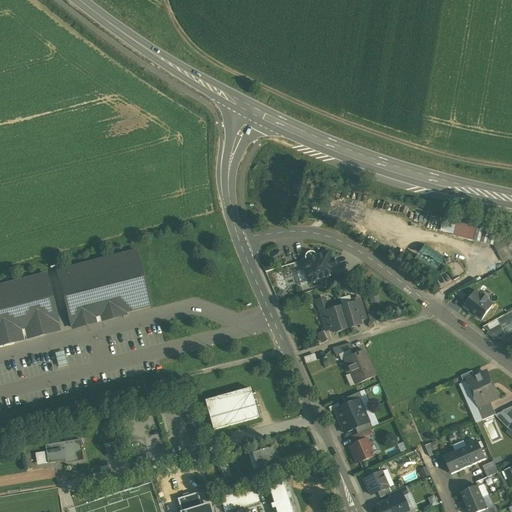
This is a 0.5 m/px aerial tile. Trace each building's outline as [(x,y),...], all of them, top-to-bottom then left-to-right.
[(496,229),(476,223),(472,240),(492,244),(496,229)] [(511,266),(511,311),(483,328),(491,334),(501,328),(506,336),(511,332),(511,234),(502,240),(496,229),(492,244),(502,262),(508,260),(511,266)] [(443,260),(425,247),(412,265),(431,278),(443,260)] [(109,258),(97,261),(96,261),(96,262),(84,265),(84,264),(83,265),(71,268),(70,268),(58,271),(57,271),(57,272),(58,272),(61,285),(60,285),(61,285),(64,298),(64,299),(65,299),(68,312),(67,312),(68,313),(71,326),(72,326),(79,324),(89,321),(90,322),(90,321),(98,319),(98,320),(98,319),(111,316),(112,316),(123,313),(124,313),(124,312),(136,309),(136,310),(137,309),(149,306),(150,306),(146,293),(147,292),(146,292),(143,279),(143,278),(139,265),(140,265),(139,265),(136,252),(136,251),(135,251),(135,252),(123,255),(123,254),(122,255),(110,258),(109,258)] [(305,257),(305,260),(301,261),(303,270),(305,270),(309,283),(324,279),(335,276),(335,275),(328,253),(316,256),(315,254),(313,253),(311,252),(309,253),(307,254),(305,255),(305,257)] [(299,286),(309,283),(305,270),(303,270),(295,272),(299,286)] [(344,273),(335,275),(335,276),(324,279),(326,287),(346,281),(344,273)] [(19,281),(7,285),(7,284),(6,284),(6,285),(0,286),(0,345),(2,345),(3,345),(14,342),(14,343),(14,342),(25,339),(25,340),(25,339),(35,337),(45,334),(45,335),(45,334),(43,327),(44,327),(43,326),(53,324),(44,291),(45,291),(49,290),(50,290),(49,289),(45,275),(46,275),(46,274),(45,274),(45,275),(33,278),(32,278),(20,281),(19,281)] [(277,296),(284,300),(287,294),(280,290),(277,296)] [(476,291),(464,307),(481,320),(494,304),(476,291)] [(365,319),(359,298),(352,301),(353,303),(358,321),(359,321),(365,319)] [(358,321),(353,303),(340,307),(346,329),(360,325),(359,321),(358,321)] [(327,311),(332,329),(333,333),(346,329),(340,307),(327,311)] [(326,308),(319,310),(325,331),(332,329),(327,311),(326,308)] [(506,336),(501,328),(491,334),(500,340),(500,339),(506,336)] [(350,343),(338,347),(339,349),(342,354),(353,349),(350,343)] [(363,351),(344,360),(355,385),(374,376),(363,351)] [(303,357),(305,363),(315,359),(313,354),(303,357)] [(472,372),(461,377),(464,383),(468,381),(475,378),(472,372)] [(468,381),(479,406),(490,402),(497,399),(486,373),(475,378),(468,381)] [(213,431),(258,418),(250,390),(205,402),(213,431)] [(359,393),(342,400),(345,405),(358,400),(359,400),(362,399),(359,393)] [(345,405),(334,410),(339,422),(363,411),(359,400),(358,400),(345,405)] [(490,402),(479,406),(476,407),(482,421),(496,415),(490,402)] [(363,411),(339,422),(344,434),(355,429),(369,423),(368,422),(363,411)] [(369,423),(355,429),(357,434),(372,428),(369,422),(368,422),(369,423)] [(365,440),(349,447),(357,464),(373,457),(365,440)] [(48,464),(83,458),(81,441),(45,447),(45,449),(47,461),(48,464)] [(478,442),(467,448),(474,465),(486,460),(478,442)] [(434,455),(430,444),(424,446),(429,457),(434,455)] [(273,447),(251,454),(255,466),(265,463),(277,459),(273,447)] [(467,448),(455,452),(463,470),(474,465),(467,448)] [(37,463),(47,461),(45,449),(35,451),(37,463)] [(116,452),(111,453),(115,464),(119,462),(120,466),(127,464),(125,458),(118,459),(116,452)] [(455,452),(444,458),(451,475),(463,470),(455,452)] [(277,459),(265,463),(267,469),(279,465),(277,459)] [(493,462),(483,467),(485,472),(496,467),(493,462)] [(496,467),(485,472),(487,478),(498,473),(496,467)] [(381,472),(364,480),(371,496),(377,493),(388,488),(381,472)] [(267,486),(275,511),(290,511),(282,482),(267,486)] [(388,488),(377,493),(379,499),(387,495),(396,491),(394,486),(388,488)] [(478,486),(460,494),(465,506),(483,498),(478,486)] [(255,488),(220,498),(224,511),(226,511),(259,502),(255,488)] [(396,491),(387,495),(390,501),(401,496),(406,494),(403,488),(396,491)] [(185,511),(209,511),(204,495),(182,502),(185,511)] [(390,501),(376,507),(378,511),(407,511),(408,511),(401,496),(390,501)] [(483,498),(465,506),(468,511),(482,511),(488,510),(488,509),(483,498)]
